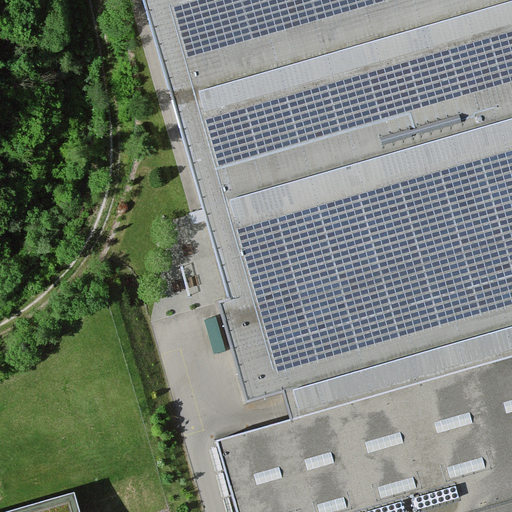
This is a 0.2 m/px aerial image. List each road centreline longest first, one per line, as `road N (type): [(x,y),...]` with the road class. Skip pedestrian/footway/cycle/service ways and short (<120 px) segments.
road 1 (track): [(0,325),(72,266),(115,169),(111,84),(92,0)]
road 2 (unknown): [(166,326),(218,511)]
